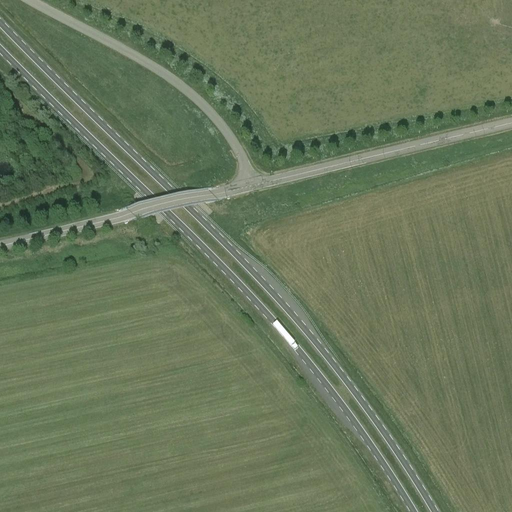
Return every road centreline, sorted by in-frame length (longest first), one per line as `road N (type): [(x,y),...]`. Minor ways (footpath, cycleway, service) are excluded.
road 1 (primary): [(433,511),(295,319),(0,24)]
road 2 (primary): [(0,48),(284,333),(413,511)]
road 3 (unclassified): [(248,187),(223,129),(185,90),(28,0)]
road 4 (unclassified): [(248,187),(511,123)]
road 5 (unclassified): [(0,247),(248,187)]
